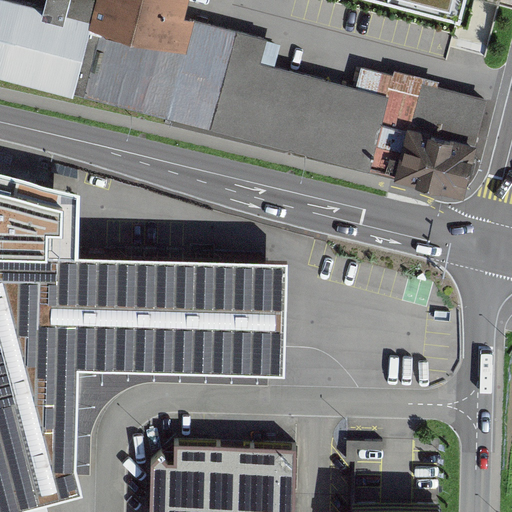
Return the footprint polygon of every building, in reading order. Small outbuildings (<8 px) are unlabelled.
[(0,0),(0,79),(63,95),(361,169),(363,161),(388,167),(385,177),(460,195),(484,96),(355,64),(350,84),(256,61),(263,34),(175,13),(178,0),(0,0)] [(474,0),(309,0),(465,39),(474,0)] [(77,459),(80,360),(286,366),(289,251),(75,245),(78,177),(0,157),(0,511),(28,511),(25,500),(84,484),(77,459)] [(152,456),(150,511),(295,511),(297,441),(175,438),(174,456),(168,456),(160,449),(152,456)] [(440,511),(441,500),(353,498),(352,511),(440,511)]
